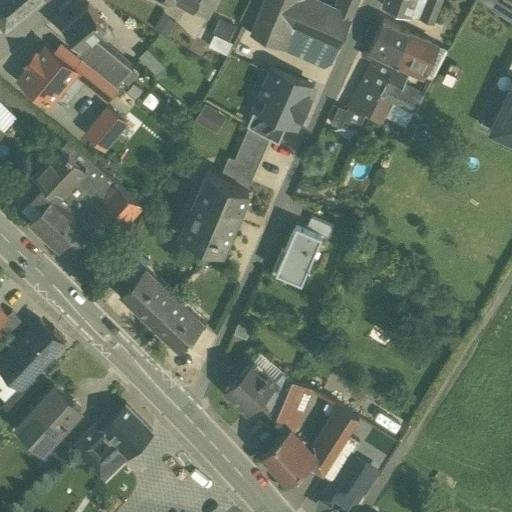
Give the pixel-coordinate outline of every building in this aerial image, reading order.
[(0,0),(0,23),(4,29),(38,0),(0,0)] [(199,0),(171,0),(171,1),(193,13),(199,0)] [(199,0),(193,13),(206,19),(216,0),(199,0)] [(298,10),(278,0),(263,0),(251,32),(283,46),(298,11),(298,10)] [(278,0),(298,10),(301,0),(278,0)] [(333,10),(309,0),(301,0),(298,10),(298,11),(283,46),(324,64),(332,58),(350,18),(333,10)] [(414,0),(385,0),(383,7),(408,16),(414,0)] [(437,0),(428,0),(426,9),(434,12),(437,0)] [(354,10),(337,2),(333,10),(350,18),(354,10)] [(88,3),(61,25),(79,47),(96,34),(106,25),(88,3)] [(434,12),(426,9),(422,20),(430,24),(434,12)] [(165,33),(174,19),(162,12),(153,26),(165,33)] [(210,33),(229,41),(237,24),(219,15),(210,33)] [(409,33),(382,21),(370,49),(369,51),(396,63),(409,33)] [(436,46),(409,33),(396,63),(410,70),(423,76),(436,46)] [(132,65),(96,34),(79,47),(81,49),(76,54),(83,59),(115,85),(127,71),(132,65)] [(75,69),(46,46),(39,55),(37,53),(28,64),(30,66),(20,79),(49,103),(74,72),(76,70),(75,69)] [(396,63),(369,51),(370,49),(364,46),(360,54),(374,60),(361,85),(379,94),(396,63)] [(162,67),(147,49),(138,57),(154,75),(162,67)] [(74,72),(108,99),(118,87),(115,85),(83,59),(75,69),(76,70),(74,72)] [(396,63),(379,94),(392,101),(396,103),(405,86),(402,85),(410,70),(396,63)] [(314,85),(279,70),(262,110),(288,122),(297,125),(314,85)] [(134,76),(127,71),(120,80),(126,85),(134,76)] [(511,141),(511,83),(490,131),(511,141)] [(379,94),(361,85),(354,97),(373,107),(379,94)] [(423,96),(405,86),(396,103),(414,113),(416,110),(423,96)] [(373,107),(369,117),(382,123),(392,101),(379,94),(373,107)] [(373,107),(354,97),(349,108),(369,117),(373,107)] [(15,117),(0,100),(0,127),(2,129),(15,117)] [(216,131),(225,117),(206,106),(197,120),(216,131)] [(124,121),(107,108),(88,133),(106,147),(125,121),(124,121)] [(279,144),(288,122),(262,110),(256,108),(248,126),(249,127),(271,139),(279,144)] [(363,130),(369,117),(349,108),(347,111),(340,108),(332,125),(341,129),(344,121),(363,130)] [(271,139),(249,127),(235,159),(229,156),(221,176),(249,189),(271,139)] [(71,156),(44,185),(53,193),(54,192),(62,199),(71,190),(67,186),(76,177),(85,168),(71,156)] [(115,181),(92,161),(86,168),(85,168),(76,177),(99,199),(115,181)] [(206,170),(179,232),(184,234),(202,193),(211,172),(206,170)] [(221,176),(211,172),(202,193),(241,210),(250,189),(221,176)] [(99,199),(96,203),(120,227),(140,204),(115,181),(99,199)] [(53,193),(44,185),(32,197),(41,206),(53,193)] [(62,199),(54,192),(53,193),(41,206),(29,220),(59,247),(82,221),(83,219),(62,199)] [(241,210),(202,193),(184,234),(222,251),(236,220),(238,221),(243,210),(241,210)] [(120,227),(96,203),(83,219),(82,221),(106,243),(120,227)] [(312,217),(307,228),(323,235),(329,237),(334,227),(312,217)] [(307,228),(297,223),(285,251),(283,250),(273,273),(289,280),(291,277),(302,282),(323,235),(307,228)] [(175,294),(144,265),(120,291),(151,320),(175,294)] [(205,322),(175,294),(151,320),(181,348),(205,322)] [(0,323),(8,316),(7,314),(0,306),(0,323)] [(12,310),(7,314),(8,316),(0,323),(0,335),(3,338),(21,320),(12,310)] [(39,319),(18,340),(18,339),(4,353),(0,353),(0,363),(19,382),(21,383),(30,374),(65,338),(53,327),(51,330),(39,319)] [(263,376),(250,363),(225,388),(247,410),(257,401),(276,381),(266,372),(263,376)] [(276,381),(257,401),(275,418),(292,379),(284,371),(276,381)] [(19,382),(4,399),(15,409),(39,382),(30,374),(21,383),(19,382)] [(292,379),(275,418),(286,429),(306,384),(292,379)] [(53,385),(16,425),(32,439),(36,435),(46,444),(48,446),(57,435),(80,409),(53,385)] [(125,403),(121,407),(116,402),(96,421),(97,422),(104,429),(121,446),(128,453),(152,428),(125,403)] [(341,405),(321,435),(339,447),(348,432),(359,415),(341,405)] [(97,422),(73,446),(88,462),(93,457),(85,448),(104,429),(97,422)] [(286,429),(261,452),(286,479),(306,462),(312,455),(310,453),(286,429)] [(339,447),(322,473),(335,480),(351,454),(360,440),(348,432),(339,447)] [(57,435),(48,446),(46,444),(40,451),(55,464),(69,446),(57,435)] [(339,447),(321,435),(310,453),(312,455),(306,462),(322,473),(339,447)] [(121,446),(97,470),(105,479),(129,454),(128,453),(121,446)] [(338,511),(350,511),(377,470),(351,454),(335,480),(321,502),(338,511)]
